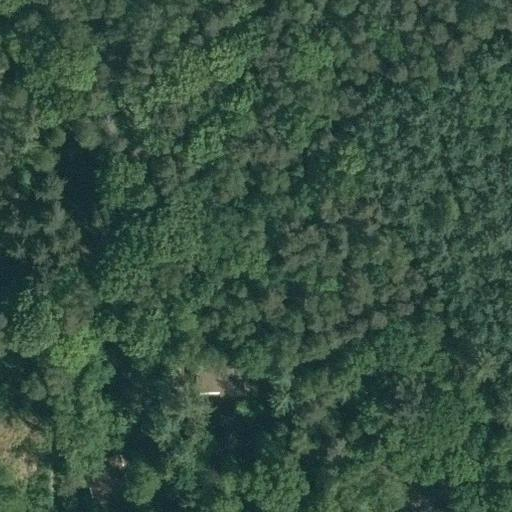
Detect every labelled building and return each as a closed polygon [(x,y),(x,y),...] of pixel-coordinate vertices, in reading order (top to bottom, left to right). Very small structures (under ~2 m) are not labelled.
[(91,345),(107,370),(123,360),(116,350),(135,339),(129,330),(107,344),(103,338),(91,345)] [(112,369),(124,387),(139,377),(127,359),(112,369)] [(196,361),(197,390),(220,389),(220,394),(244,393),(243,362),(227,363),(227,360),(196,361)] [(104,459),(87,463),(94,494),(122,487),(117,467),(106,470),(104,459)] [(393,469),(373,498),(393,511),(416,511),(429,493),(393,469)]
